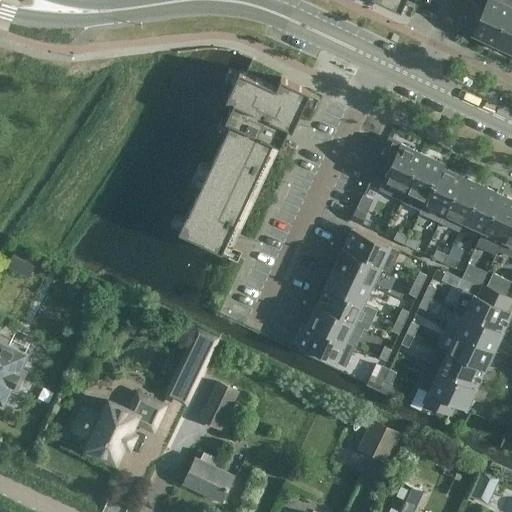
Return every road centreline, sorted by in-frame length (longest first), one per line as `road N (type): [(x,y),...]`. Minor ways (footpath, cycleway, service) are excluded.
road 1 (residential): [(257,324),(378,60)]
road 2 (tertiary): [(218,0),(277,13),(378,60)]
road 3 (tertiary): [(56,9),(186,0)]
